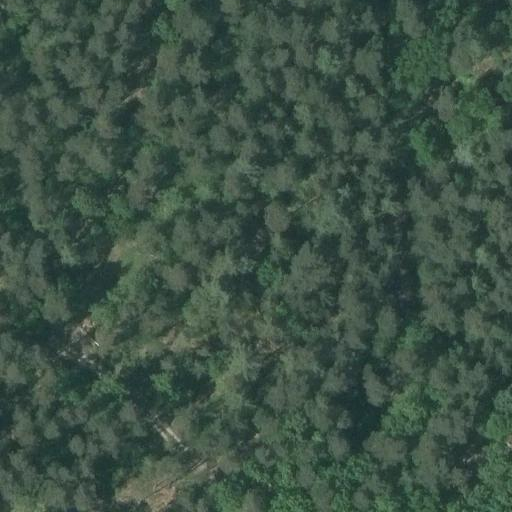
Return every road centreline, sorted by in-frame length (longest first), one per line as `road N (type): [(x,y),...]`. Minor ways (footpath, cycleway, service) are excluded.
road 1 (track): [(280,511),(309,489),(373,466),(395,424),(398,179),(446,72),(452,0)]
road 2 (track): [(0,308),(137,413),(226,511)]
